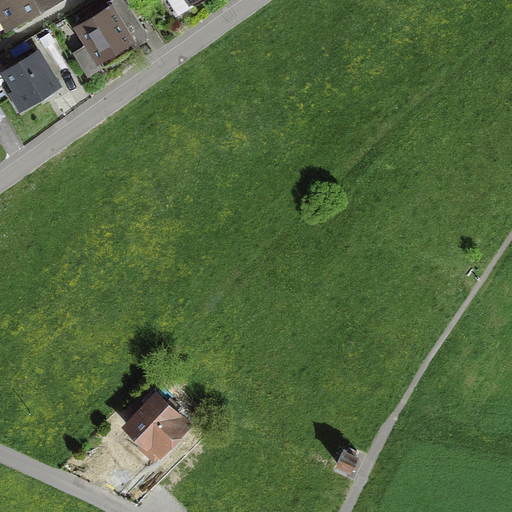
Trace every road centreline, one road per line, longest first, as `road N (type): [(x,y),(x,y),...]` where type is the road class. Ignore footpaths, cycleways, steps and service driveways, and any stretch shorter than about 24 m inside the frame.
road 1 (residential): [(0,184),(258,0)]
road 2 (residential): [(0,455),(123,511)]
